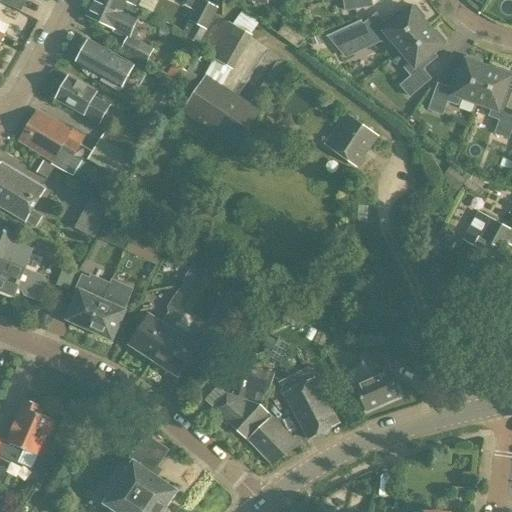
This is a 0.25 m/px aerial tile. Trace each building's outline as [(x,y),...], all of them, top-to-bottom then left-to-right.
[(0,0),(0,2),(19,11),(24,0),(0,0)] [(127,3),(127,2),(126,2),(122,0),(89,0),(89,1),(93,3),(87,18),(89,19),(87,23),(104,31),(106,27),(115,31),(115,30),(130,37),(139,16),(124,9),(127,3)] [(138,8),(141,0),(122,0),(126,2),(127,2),(127,3),(138,8)] [(206,30),(218,8),(201,0),(198,0),(188,21),(206,30)] [(343,0),(346,12),(372,7),(371,0),(343,0)] [(401,51),(428,27),(423,21),(425,18),(415,6),(403,17),(399,13),(385,25),(376,16),(356,34),(365,44),(376,35),(383,43),(390,38),(401,51)] [(229,23),(228,24),(214,17),(197,50),(210,57),(233,71),(253,37),(229,23)] [(287,23),(277,35),(297,49),(306,38),(287,23)] [(428,27),(401,51),(412,63),(406,69),(413,77),(402,87),(411,97),(432,80),(424,70),(438,58),(434,53),(447,43),(436,31),(434,33),(428,27)] [(143,63),(149,51),(127,40),(122,51),(143,63)] [(134,66),(115,57),(88,43),(77,65),(105,79),(103,82),(120,91),(122,87),(124,88),(134,66)] [(476,103),(489,69),(481,66),(482,63),(467,57),(462,73),(456,71),(450,89),(438,84),(428,110),(442,115),(447,101),(457,105),(460,97),(476,103)] [(507,90),(511,74),(511,73),(498,69),(496,72),(489,69),(476,103),(492,109),(489,117),(499,121),(494,134),(508,139),(511,127),(511,111),(505,109),(511,92),(507,90)] [(182,113),(237,148),(260,112),(205,76),(182,113)] [(111,106),(95,98),(97,93),(69,78),(56,100),(85,116),(84,117),(100,125),(111,106)] [(74,157),(76,154),(86,138),(72,130),(71,132),(38,112),(20,141),(53,162),(51,165),(73,178),(82,162),(74,157)] [(355,167),(377,137),(347,115),(325,146),(355,167)] [(108,128),(101,140),(135,160),(142,148),(108,128)] [(136,160),(135,160),(101,140),(101,139),(88,160),(123,181),(136,160)] [(43,217),(32,210),(45,190),(1,163),(0,164),(0,207),(35,229),(43,217)] [(465,187),(468,174),(452,170),(449,183),(465,187)] [(110,209),(90,198),(74,229),(94,240),(110,209)] [(511,230),(511,232),(477,213),(462,240),(475,247),(473,250),(499,264),(509,246),(511,247),(511,230)] [(26,271),(3,262),(13,234),(0,229),(0,291),(16,297),(26,271)] [(155,268),(162,251),(152,246),(144,263),(155,268)] [(89,330),(102,303),(110,286),(110,285),(91,277),(90,280),(82,277),(75,292),(80,294),(67,320),(89,330)] [(110,286),(102,303),(89,330),(111,340),(124,313),(123,313),(129,300),(133,291),(111,281),(110,285),(110,286)] [(130,346),(151,359),(173,326),(191,297),(179,290),(167,308),(168,313),(161,324),(149,317),(130,346)] [(173,326),(151,359),(178,377),(196,350),(209,358),(236,317),(219,306),(206,326),(191,329),(187,335),(173,326)] [(368,362),(375,378),(355,386),(366,412),(400,397),(389,372),(385,373),(384,370),(389,359),(366,348),(361,359),(368,362)] [(213,410),(227,423),(253,447),(272,467),(300,446),(273,418),(272,419),(259,405),(258,405),(270,390),(265,388),(270,373),(255,368),(249,383),(243,381),(238,398),(226,395),(213,410)] [(278,383),(284,394),(283,394),(309,441),(340,425),(315,378),(313,379),(308,368),(278,383)] [(53,463),(43,459),(51,441),(46,439),(54,421),(39,415),(41,408),(27,402),(20,416),(18,415),(7,441),(3,440),(0,446),(0,456),(47,477),(53,463)] [(115,511),(163,511),(178,492),(152,474),(168,451),(147,436),(130,460),(133,462),(105,504),(115,511)]
